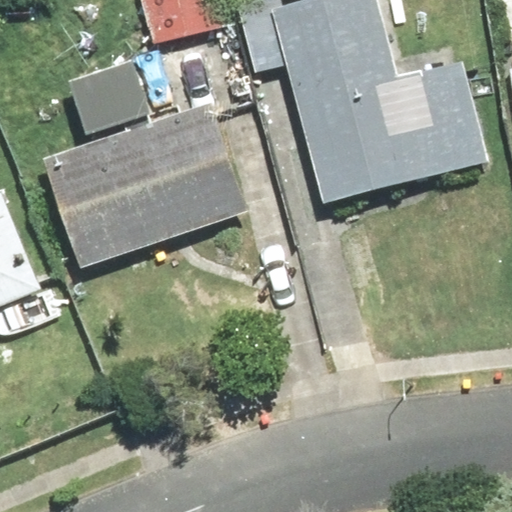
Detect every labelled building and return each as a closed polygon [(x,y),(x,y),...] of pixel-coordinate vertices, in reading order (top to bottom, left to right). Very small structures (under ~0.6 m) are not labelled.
[(228,22),(221,0),(138,0),(152,44),(228,22)] [(394,0),(336,0),(287,12),(335,208),(500,168),(474,58),(412,73),(394,0)] [(226,99),(53,163),(93,271),(266,208),(226,99)] [(31,196),(0,207),(0,317),(66,294),(31,196)] [(66,298),(23,315),(46,374),(89,357),(66,298)]
